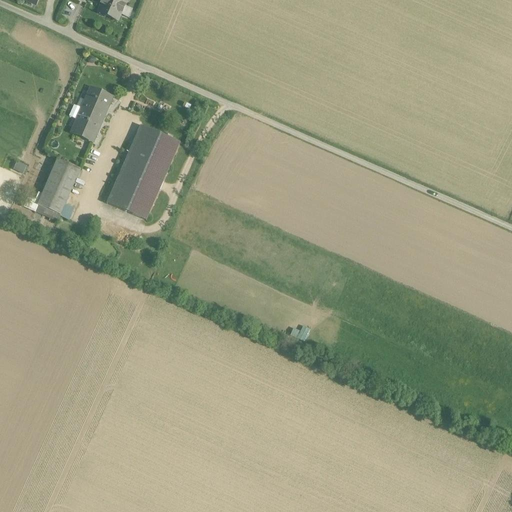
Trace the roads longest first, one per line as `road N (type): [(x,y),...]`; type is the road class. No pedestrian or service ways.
road 1 (track): [(511,223),(0,0)]
road 2 (track): [(142,62),(90,186)]
